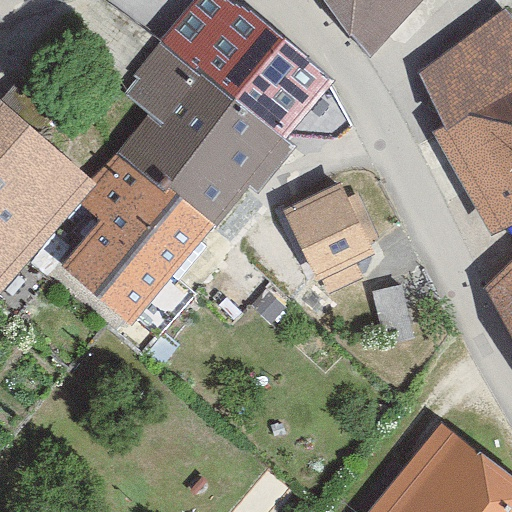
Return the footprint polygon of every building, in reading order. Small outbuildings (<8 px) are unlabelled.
[(0,298),(76,212),(97,229),(63,268),(137,330),(337,87),(223,0),(201,0),(125,98),(155,121),(97,187),(0,98),(0,298)] [(326,0),(370,63),(429,0),(326,0)] [(438,140),(494,236),(511,226),(511,12),(425,79),(448,134),(438,140)] [(346,192),(294,215),(324,283),(376,260),(346,192)] [(511,269),(491,289),(511,332),(511,269)] [(511,511),(511,481),(447,429),(379,511),(511,511)]
